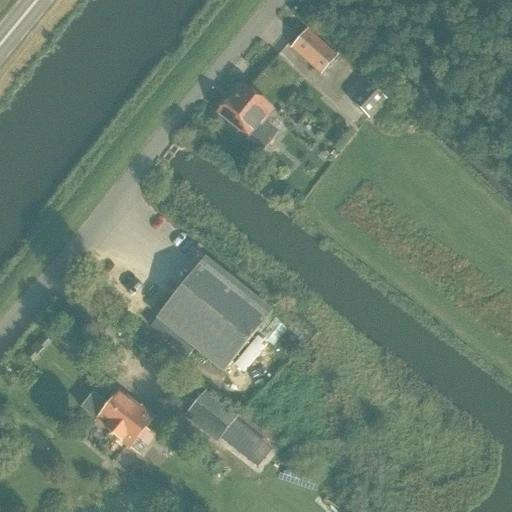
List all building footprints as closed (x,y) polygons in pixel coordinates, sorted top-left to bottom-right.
[(291,49),(321,76),(338,57),(308,30),(291,49)] [(308,64),(300,72),(330,102),(338,94),(308,64)] [(370,119),(387,100),(368,83),(351,103),(370,119)] [(264,151),(279,132),(267,122),(275,112),(243,86),(231,101),(230,100),(218,114),(249,139),(264,151)] [(206,259),(159,318),(226,372),(273,313),(206,259)] [(45,350),(38,343),(32,349),(39,356),(45,350)] [(156,419),(142,407),(123,391),(111,406),(94,393),(82,408),(98,422),(105,429),(131,450),(156,419)] [(239,418),(207,391),(186,417),(218,444),(239,418)] [(278,444),(258,470),(269,478),(289,453),(278,444)] [(221,447),(215,457),(231,468),(237,457),(221,447)]
